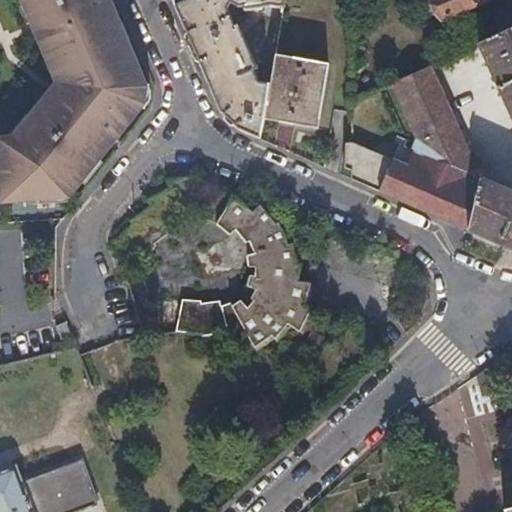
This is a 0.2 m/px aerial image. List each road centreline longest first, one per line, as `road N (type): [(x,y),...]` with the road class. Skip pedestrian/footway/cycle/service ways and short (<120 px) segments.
road 1 (residential): [(179,128),(424,238),(483,319)]
road 2 (residential): [(256,511),(439,348),(483,319)]
road 3 (residential): [(110,338),(87,234),(179,128)]
road 4 (residential): [(149,0),(169,45),(179,128)]
